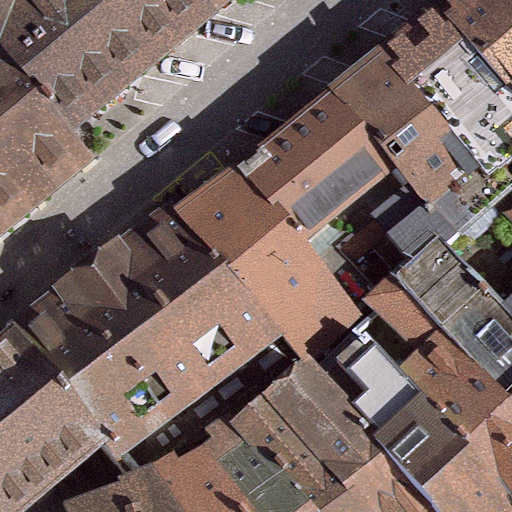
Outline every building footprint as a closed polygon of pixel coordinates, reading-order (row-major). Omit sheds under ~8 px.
[(0,0),(0,69),(71,151),(216,26),(193,0),(0,0)] [(245,0),(193,0),(216,26),(245,0)] [(511,12),(501,0),(461,0),(437,21),(511,104),(511,12)] [(511,0),(501,0),(511,12),(511,0)] [(511,179),(511,104),(437,21),(383,70),(493,196),(511,179)] [(378,64),(325,109),(391,186),(452,257),(505,211),(493,196),(383,70),(378,64)] [(0,250),(90,173),(71,151),(0,69),(0,250)] [(325,109),(239,181),(304,258),(391,186),(325,109)] [(198,208),(176,226),(279,348),(300,373),(359,323),(304,258),(239,181),(235,176),(198,208)] [(167,214),(13,341),(110,458),(124,475),(279,348),(176,226),(167,214)] [(441,255),(395,296),(439,346),(511,428),(511,334),(503,325),(441,255)] [(511,315),(503,325),(511,334),(511,315)] [(13,341),(0,352),(0,511),(45,511),(110,458),(13,341)] [(422,418),(505,511),(511,511),(511,428),(439,346),(393,386),(422,418)] [(261,409),(347,511),(421,511),(374,459),(381,453),(309,368),(261,409)] [(347,511),(261,409),(232,435),(298,511),(347,511)] [(381,453),(374,459),(421,511),(505,511),(422,418),(381,453)] [(211,450),(204,454),(246,511),(298,511),(232,435),(229,427),(207,443),(211,450)] [(176,461),(148,481),(170,511),(246,511),(204,454),(183,470),(176,461)] [(170,511),(148,481),(84,511),(170,511)]
